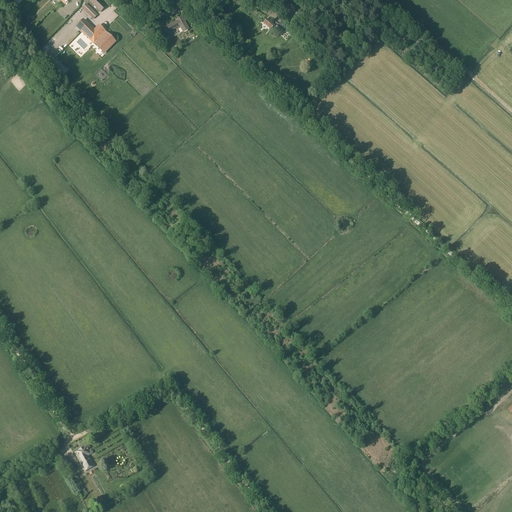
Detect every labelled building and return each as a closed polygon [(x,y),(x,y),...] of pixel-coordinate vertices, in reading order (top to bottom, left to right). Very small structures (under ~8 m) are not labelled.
[(88,0),(100,12),(106,7),(99,0),(88,0)] [(285,4),(281,0),(277,0),(274,3),(275,3),(280,9),(285,4)] [(180,1),(165,3),(166,10),(181,7),(180,1)] [(294,16),(299,12),(291,3),(286,7),(294,16)] [(93,19),(97,15),(86,4),(82,8),(93,19)] [(175,20),(176,21),(163,28),(166,33),(179,26),(181,28),(178,30),(180,33),(183,32),(189,28),(185,21),(186,20),(185,18),(184,19),(182,16),(175,20)] [(264,23),(271,29),(273,27),(275,30),(276,29),(280,33),(286,27),(281,23),(278,26),(276,23),(274,25),(267,19),(264,23)] [(95,44),(106,33),(100,26),(94,32),(83,21),(77,27),(93,43),(93,44),(94,45),(95,44)] [(113,40),(111,38),(106,33),(95,44),(100,49),(102,51),(113,40)] [(94,466),(88,456),(92,453),(88,446),(75,453),(85,471),(94,466)] [(63,459),(69,472),(75,469),(68,456),(63,459)]
